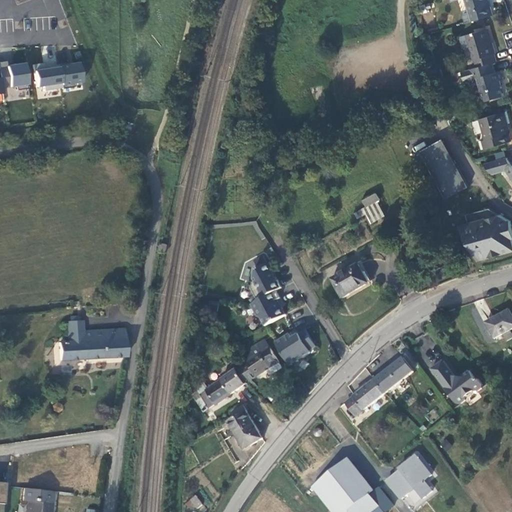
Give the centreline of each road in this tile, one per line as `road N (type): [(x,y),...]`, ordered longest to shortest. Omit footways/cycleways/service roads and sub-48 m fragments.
road 1 (unclassified): [(112,511),(158,216),(156,181),(115,141),(84,137),(0,150)]
road 2 (residential): [(352,367),(285,433),(234,511)]
road 3 (residential): [(511,277),(409,315),(352,367)]
road 4 (residential): [(278,237),(352,367)]
road 5 (unknown): [(511,215),(477,181),(438,121)]
